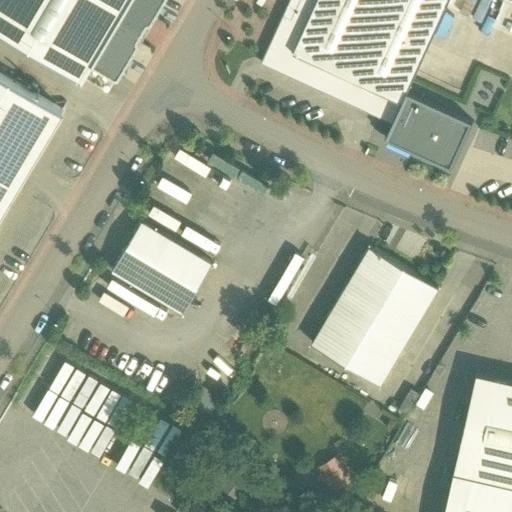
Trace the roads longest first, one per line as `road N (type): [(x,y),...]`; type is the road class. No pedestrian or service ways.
road 1 (residential): [(176,60),(303,138),(511,223)]
road 2 (residential): [(0,356),(176,60)]
